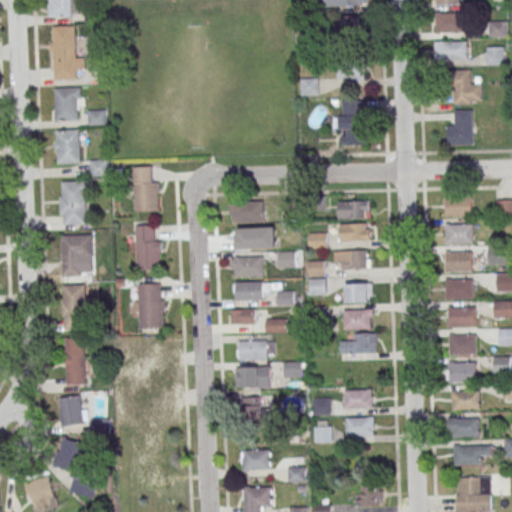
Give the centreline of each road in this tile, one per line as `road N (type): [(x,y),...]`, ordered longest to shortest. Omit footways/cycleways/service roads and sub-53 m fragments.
road 1 (residential): [(415,511),(398,0)]
road 2 (residential): [(0,413),(20,377),(28,328),(13,0)]
road 3 (residential): [(206,511),(198,185)]
road 4 (residential): [(511,169),(211,177),(198,185)]
